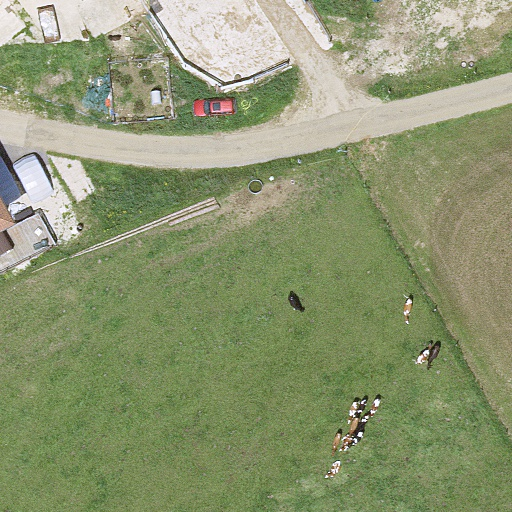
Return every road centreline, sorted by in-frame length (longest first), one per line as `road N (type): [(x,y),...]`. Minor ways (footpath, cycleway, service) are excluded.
road 1 (track): [(0,136),(148,150),(263,145),(511,81)]
road 2 (unknown): [(252,0),(337,126)]
